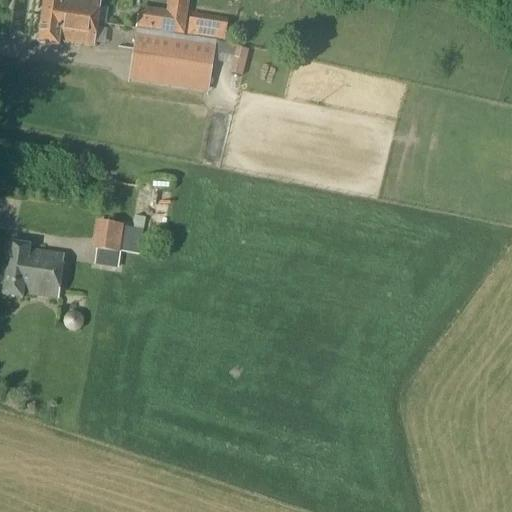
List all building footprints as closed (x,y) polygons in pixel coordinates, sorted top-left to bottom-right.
[(42,0),(41,16),(97,24),(100,1),(94,0),(42,0)] [(183,37),(187,8),(188,2),(172,0),(166,0),(165,12),(138,8),(134,30),(183,37)] [(223,41),(226,20),(188,15),(185,36),(223,41)] [(94,47),(97,24),(41,16),(37,44),(57,46),(58,42),(94,47)] [(214,49),(134,37),(127,82),(207,94),(214,49)] [(241,78),(247,52),(235,48),(228,75),(241,78)] [(139,256),(142,233),(122,230),(123,227),(94,224),(91,251),(120,254),(139,256)] [(57,300),(63,256),(28,251),(29,247),(9,244),(2,297),(21,300),(22,295),(57,300)]
